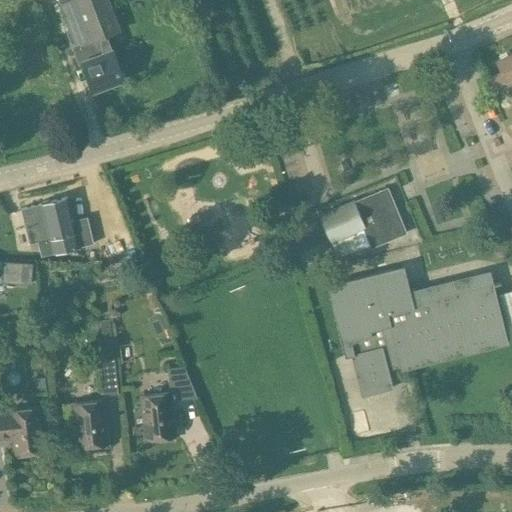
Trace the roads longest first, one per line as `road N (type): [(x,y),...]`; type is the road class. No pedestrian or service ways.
road 1 (tertiary): [(0,180),(450,44)]
road 2 (unclassified): [(135,511),(397,465),(511,458)]
road 3 (residential): [(511,200),(450,44)]
